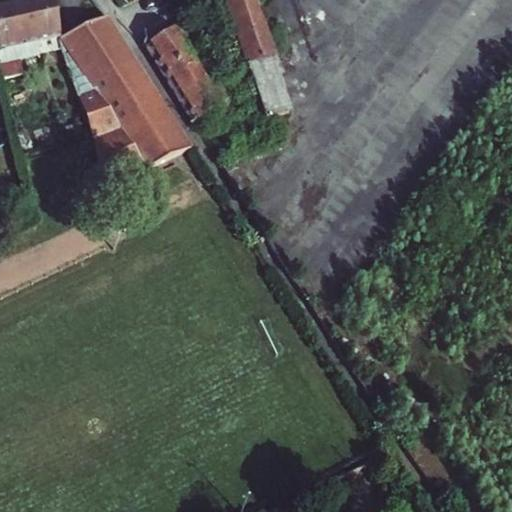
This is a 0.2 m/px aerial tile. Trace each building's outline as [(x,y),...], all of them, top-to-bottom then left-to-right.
[(49,0),(42,0),(26,4),(35,46),(56,41),(58,40),(49,0)] [(216,0),(228,32),(238,59),(242,72),(244,71),(274,61),(253,0),(216,0)] [(5,9),(14,51),(35,46),(26,4),(5,9)] [(5,9),(0,9),(0,53),(14,51),(5,9)] [(60,57),(108,189),(115,186),(189,150),(103,19),(58,40),(56,41),(60,57)] [(171,31),(145,49),(161,75),(176,99),(193,126),(220,110),(218,108),(226,103),(224,100),(247,86),(234,66),(215,78),(207,65),(214,61),(205,47),(190,57),(173,30),(171,31)] [(244,71),(251,91),(262,124),(290,114),(277,78),(279,77),(274,61),(244,71)]
